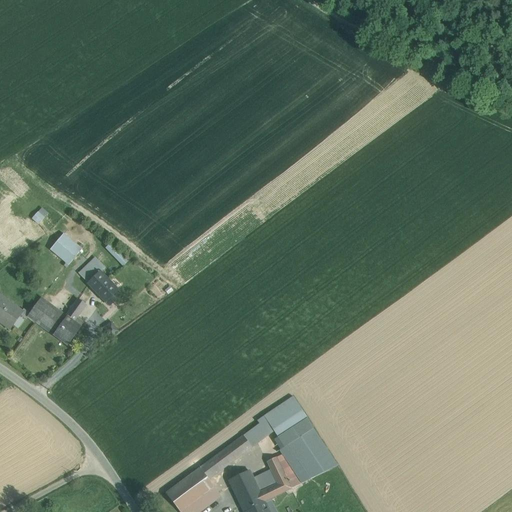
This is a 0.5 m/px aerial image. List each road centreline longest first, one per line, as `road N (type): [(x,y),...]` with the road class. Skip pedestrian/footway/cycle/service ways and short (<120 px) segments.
road 1 (track): [(327,0),(511,95)]
road 2 (unclassified): [(102,460),(79,431),(0,368)]
